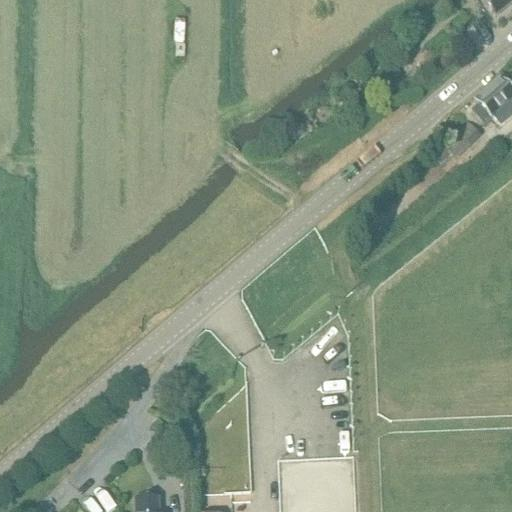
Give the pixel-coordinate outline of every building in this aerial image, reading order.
[(511,0),(471,0),(473,1),(474,0),(476,0),(489,15),(493,20),(511,4),(511,0)] [(479,22),(463,35),(475,49),(490,36),(479,22)] [(482,127),(511,101),(511,96),(498,80),(473,101),(477,105),(469,112),(482,127)] [(340,90),(339,95),(342,100),(349,101),(354,98),(355,92),(351,87),(345,86),(340,90)] [(442,148),(446,153),(450,158),(476,135),(467,125),(442,148)] [(157,511),(157,502),(135,503),(135,511),(157,511)]
